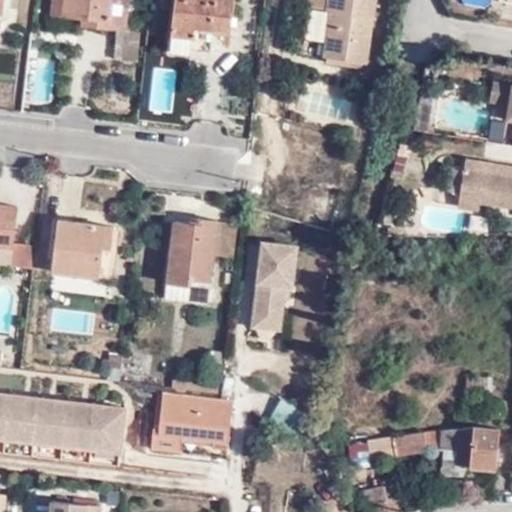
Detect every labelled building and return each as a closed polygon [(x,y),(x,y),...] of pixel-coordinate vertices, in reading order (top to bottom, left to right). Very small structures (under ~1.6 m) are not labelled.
[(65,14),(66,0),(49,0),(48,12),(65,14)] [(66,0),(65,14),(77,16),(76,24),(119,30),(120,30),(122,0),(66,0)] [(179,0),(175,34),(195,36),(216,38),(217,29),(236,31),(238,0),(179,0)] [(324,0),(323,9),(328,10),(322,56),(364,62),(373,0),(324,0)] [(462,0),(463,10),(491,8),(490,0),(462,0)] [(135,32),(120,30),(119,30),(116,58),(133,59),(135,32)] [(195,36),(175,34),(174,49),(194,50),(195,36)] [(511,85),(492,82),(487,101),(507,104),(504,119),(511,119),(511,85)] [(511,166),(463,158),(457,199),(476,202),(511,208),(511,166)] [(338,187),(314,180),(305,219),(330,226),(338,187)] [(31,228),(36,196),(22,194),(17,226),(31,228)] [(475,209),(476,202),(457,199),(455,206),(475,209)] [(0,246),(11,247),(11,244),(15,208),(0,206),(0,246)] [(79,223),(105,226),(107,210),(81,207),(79,223)] [(171,224),(165,284),(187,286),(188,278),(209,279),(211,257),(215,222),(192,219),(192,226),(171,224)] [(100,247),(108,247),(110,226),(105,226),(79,223),(55,220),(50,274),(97,278),(100,247)] [(237,224),(215,222),(211,257),(234,259),(237,224)] [(283,325),(298,235),(261,229),(246,319),(283,325)] [(32,246),(11,244),(11,247),(9,263),(9,268),(30,270),(32,246)] [(11,247),(0,246),(0,262),(9,263),(11,247)] [(105,279),(108,247),(100,247),(97,278),(105,279)] [(187,286),(208,289),(209,279),(188,278),(187,286)] [(187,286),(165,284),(163,298),(207,303),(208,289),(187,286)] [(219,394),(220,384),(174,379),(172,389),(219,394)] [(0,451),(116,465),(123,406),(0,392),(0,451)] [(228,447),(233,402),(222,400),(164,393),(160,426),(159,432),(177,435),(212,440),(212,446),(228,447)] [(273,421),(282,399),(281,398),(269,419),(273,421)] [(308,414),(282,399),(273,421),(295,434),(308,414)] [(460,465),(497,468),(501,427),(472,425),(472,428),(462,428),(460,465)] [(175,450),(177,435),(159,432),(160,426),(154,426),(152,447),(175,450)] [(450,428),(394,438),(397,455),(427,450),(427,441),(451,436),(450,428)] [(394,438),(368,442),(371,459),(397,455),(394,438)] [(398,511),(391,480),(376,483),(376,485),(381,511),(398,511)] [(363,511),(381,511),(376,485),(359,489),(363,511)] [(99,511),(101,501),(51,496),(49,511),(99,511)]
